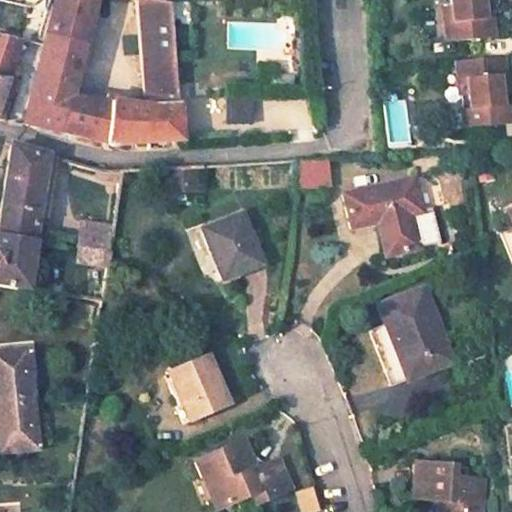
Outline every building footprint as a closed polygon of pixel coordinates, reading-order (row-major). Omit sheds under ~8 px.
[(88,0),(46,0),(39,34),(78,42),(88,0)] [(168,2),(159,0),(114,0),(114,2),(133,8),(138,103),(175,102),(168,2)] [(450,0),(452,16),(443,17),(445,36),(493,31),(492,13),(484,13),(483,0),(450,0)] [(0,85),(12,38),(0,34),(0,85)] [(65,97),(78,42),(39,34),(37,43),(20,120),(57,129),(65,97)] [(505,53),(456,57),(458,76),(467,76),(469,106),(460,107),(461,123),(510,120),(508,103),(501,103),(499,73),(506,73),(505,53)] [(221,95),(221,124),(249,124),(249,96),(221,95)] [(80,98),(65,97),(57,129),(72,132),(80,98)] [(107,100),(80,98),(72,132),(98,138),(107,100)] [(138,103),(107,100),(98,138),(110,141),(139,140),(138,103)] [(175,102),(138,103),(139,140),(177,139),(175,102)] [(42,152),(3,145),(0,163),(0,282),(20,286),(42,152)] [(299,188),(329,186),(327,159),(297,161),(299,188)] [(107,165),(106,175),(116,177),(117,167),(107,165)] [(174,172),(176,191),(196,190),(194,171),(174,172)] [(409,172),(337,189),(346,225),(373,217),(383,251),(416,244),(407,209),(418,208),(409,172)] [(238,208),(197,224),(217,275),(258,259),(238,208)] [(76,220),(72,262),(105,265),(109,223),(76,220)] [(418,287),(373,305),(381,326),(367,331),(387,385),(401,379),(446,361),(418,287)] [(24,347),(0,349),(0,450),(32,447),(24,347)] [(202,349),(162,366),(184,417),(223,400),(202,349)] [(234,437),(187,456),(206,503),(242,489),(247,499),(281,486),(267,457),(247,466),(234,437)] [(450,465),(409,462),(406,498),(426,501),(439,502),(438,511),(476,511),(478,478),(449,476),(450,465)] [(309,486),(291,491),(297,511),(308,511),(316,510),(309,486)] [(438,511),(439,502),(426,501),(425,511),(438,511)]
